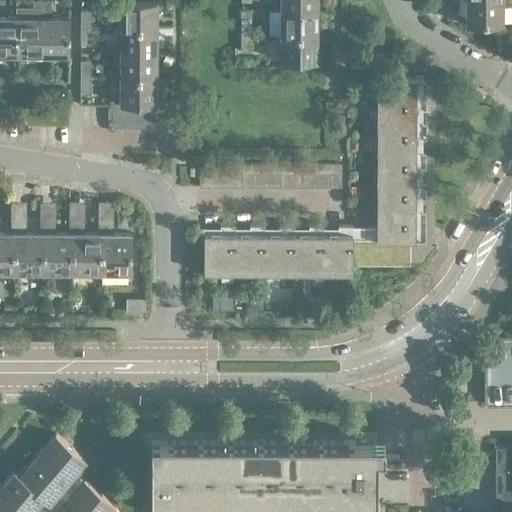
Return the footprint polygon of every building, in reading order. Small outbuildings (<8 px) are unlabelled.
[(31,0),(32,16),(16,16),(15,53),(24,53),(24,58),(41,58),(41,0),(31,0)] [(50,0),(41,0),(41,58),(58,58),(58,54),(68,54),(68,17),(50,16),(50,0)] [(317,0),(279,0),(279,10),(317,10),(317,0)] [(511,0),(462,0),(463,15),(466,15),(466,22),(504,22),(504,5),(511,5),(511,0)] [(120,1),(120,27),(155,27),(155,1),(120,1)] [(81,9),(81,26),(91,26),(91,9),(81,9)] [(317,10),(279,10),(279,35),(317,35),(317,10)] [(0,57),(6,57),(6,53),(15,53),(16,16),(0,16),(0,57)] [(251,17),(242,17),(241,35),(251,35),(251,17)] [(81,26),(81,42),(90,43),(91,26),(81,26)] [(155,27),(120,27),(119,52),(155,52),(155,27)] [(251,35),(241,35),(241,50),(251,50),(251,35)] [(317,35),(279,35),(279,61),(317,61),(317,35)] [(155,52),(119,52),(119,77),(155,77),(155,52)] [(81,59),(81,77),(91,77),(91,59),(81,59)] [(377,76),(377,106),(425,106),(425,76),(377,76)] [(91,77),(81,77),(80,92),(90,92),(91,77)] [(155,77),(119,77),(119,103),(124,103),(135,103),(147,103),(155,103),(155,77)] [(112,103),(112,126),(112,127),(123,127),(124,103),(119,103),(112,103)] [(124,103),(123,127),(135,127),(135,103),(124,103)] [(135,103),(135,127),(147,127),(147,103),(135,103)] [(147,103),(147,127),(158,127),(158,103),(155,103),(147,103)] [(158,103),(158,127),(170,127),(170,103),(158,103)] [(377,106),(377,136),(425,136),(425,106),(377,106)] [(377,136),(377,166),(425,166),(425,136),(377,136)] [(337,165),(197,165),(196,187),(337,187),(337,165)] [(377,166),(376,196),(425,196),(425,166),(377,166)] [(376,196),(376,226),(424,226),(425,196),(376,196)] [(99,198),(99,217),(113,217),(114,199),(99,198)] [(13,271),(42,271),(42,234),(39,234),(20,234),(20,222),(10,222),(10,234),(13,234),(13,271)] [(71,271),(71,234),(68,234),(49,234),(49,222),(39,222),(39,234),(42,234),(42,271),(71,271)] [(71,271),(100,271),(100,234),(97,234),(78,234),(78,222),(68,222),(68,234),(71,234),(71,271)] [(100,234),(100,271),(130,271),(130,234),(107,234),(107,222),(97,222),(97,234),(100,234)] [(203,232),(203,236),(203,271),(233,271),(233,232),(233,223),(220,223),(220,232),(203,232)] [(233,232),(233,271),(263,271),(263,232),(263,223),(248,223),(248,232),(233,232)] [(263,232),(263,271),(293,271),(293,232),(293,223),(278,223),(278,232),(263,232)] [(293,232),(293,271),(322,272),(322,233),(323,223),(308,223),(308,232),(293,232)] [(322,233),(322,272),(352,272),(352,262),(352,227),(352,224),(338,223),(338,233),(322,233)] [(352,227),(352,262),(410,262),(410,238),(424,239),(424,226),(376,226),(352,227)] [(0,270),(13,271),(13,234),(10,234),(0,234),(0,270)] [(263,290),(245,290),(245,306),(263,307),(263,290)] [(212,293),(212,306),(232,306),(232,293),(212,293)] [(511,336),(484,337),(484,355),(484,374),(484,406),(511,406),(511,336)] [(0,511),(106,511),(114,503),(76,470),(86,459),(55,432),(19,475),(13,470),(0,484),(0,511)] [(355,440),(150,440),(151,448),(150,511),(376,511),(376,462),(376,454),(383,454),(383,440),(355,440)] [(511,511),(511,446),(497,447),(497,472),(496,511),(511,511)]
